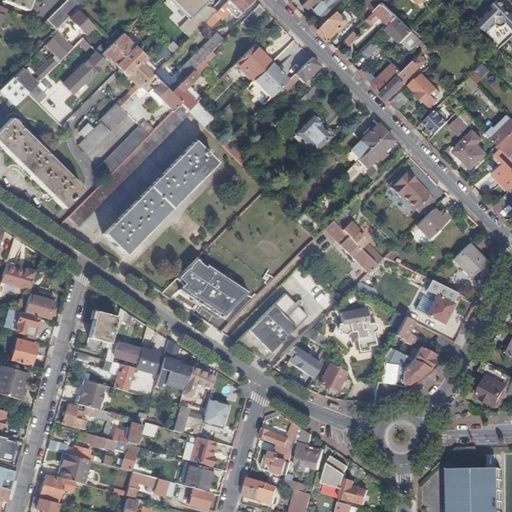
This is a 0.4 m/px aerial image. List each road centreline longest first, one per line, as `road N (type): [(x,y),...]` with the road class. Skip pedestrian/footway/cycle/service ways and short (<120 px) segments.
road 1 (residential): [(271,0),(511,241)]
road 2 (residential): [(85,265),(17,511)]
road 3 (residential): [(263,383),(85,265)]
road 4 (residential): [(417,419),(445,388),(511,270)]
road 5 (residential): [(263,383),(228,511)]
road 6 (residential): [(376,432),(310,410),(263,383)]
